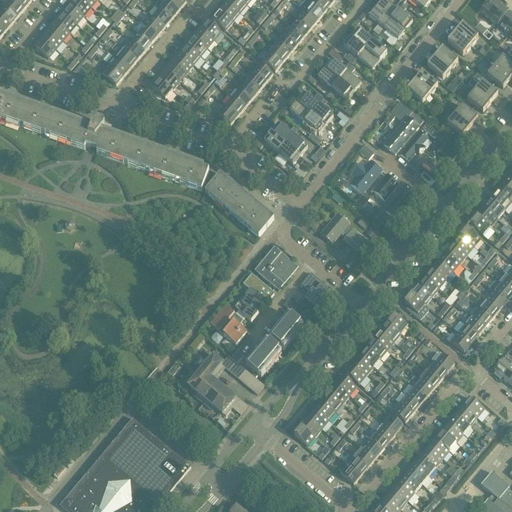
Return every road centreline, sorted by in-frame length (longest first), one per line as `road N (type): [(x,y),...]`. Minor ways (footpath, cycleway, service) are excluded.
road 1 (residential): [(298,206),(461,0)]
road 2 (residential): [(375,294),(511,130)]
road 3 (residential): [(228,147),(361,0)]
road 4 (residential): [(351,509),(470,370)]
road 5 (residential): [(112,109),(195,11),(215,0)]
road 6 (residential): [(228,147),(112,109)]
